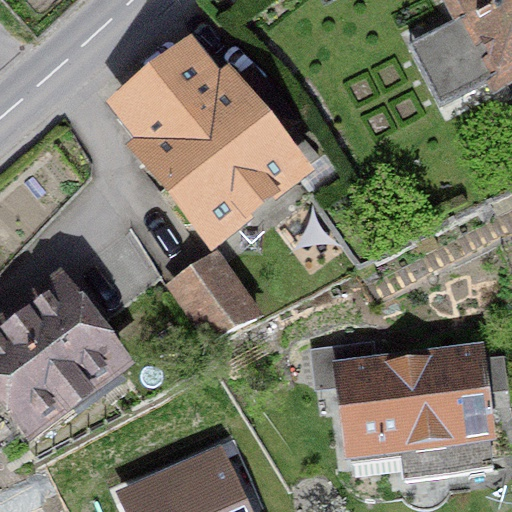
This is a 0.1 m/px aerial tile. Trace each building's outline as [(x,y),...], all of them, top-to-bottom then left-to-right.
[(511,0),(453,0),(501,95),(511,89),(511,0)] [(225,36),(117,116),(221,261),(330,175),(225,36)] [(214,254),(165,285),(206,350),(255,319),(214,254)] [(70,279),(0,329),(0,403),(33,447),(133,369),(70,279)] [(491,350),(345,372),(359,467),(505,446),(491,350)] [(252,511),(223,445),(117,492),(125,511),(252,511)]
